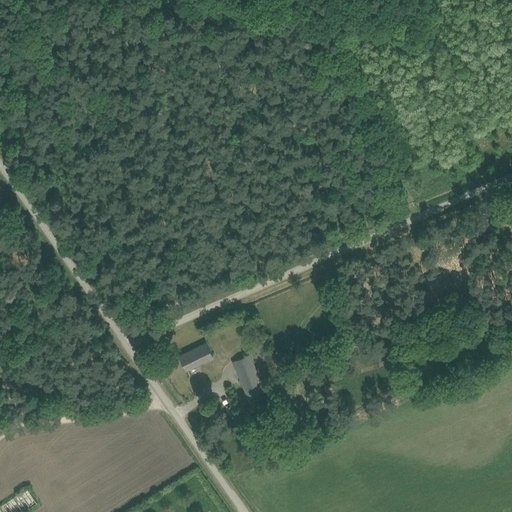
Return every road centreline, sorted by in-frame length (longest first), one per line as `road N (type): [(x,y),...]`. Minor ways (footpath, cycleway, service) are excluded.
road 1 (unclassified): [(130,346),(511,176)]
road 2 (unclassified): [(130,346),(0,168)]
road 3 (unclassified): [(246,511),(130,346)]
